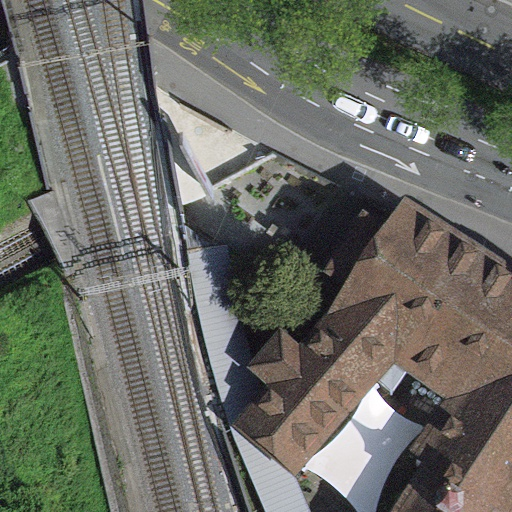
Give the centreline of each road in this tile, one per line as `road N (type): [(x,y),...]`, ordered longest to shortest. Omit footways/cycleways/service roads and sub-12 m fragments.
road 1 (primary): [(156,0),(413,132),(511,172)]
road 2 (primary): [(511,55),(393,0)]
